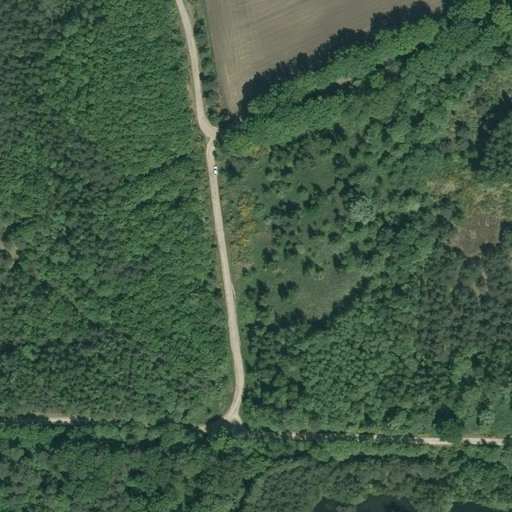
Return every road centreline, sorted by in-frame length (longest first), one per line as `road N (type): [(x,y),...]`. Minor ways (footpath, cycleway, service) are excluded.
road 1 (track): [(0,421),(511,446)]
road 2 (track): [(236,432),(237,367),(210,131),(177,0)]
road 3 (track): [(210,131),(511,0)]
